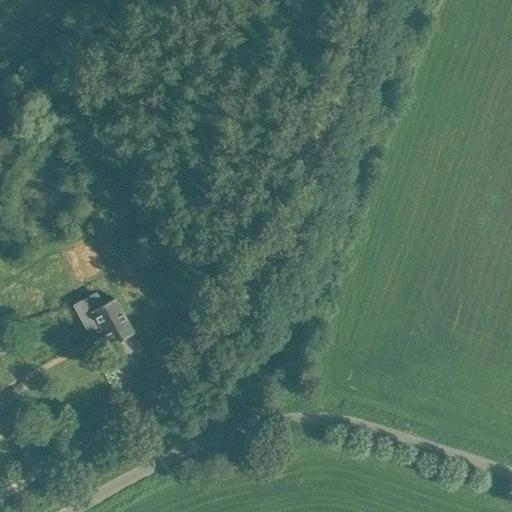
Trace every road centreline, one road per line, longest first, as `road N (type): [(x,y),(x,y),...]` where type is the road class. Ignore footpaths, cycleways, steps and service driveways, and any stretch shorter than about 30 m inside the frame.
road 1 (track): [(0,494),(159,394),(223,332),(280,240),(369,0)]
road 2 (unclassified): [(511,473),(363,425),(311,417),(222,434),(71,511)]
